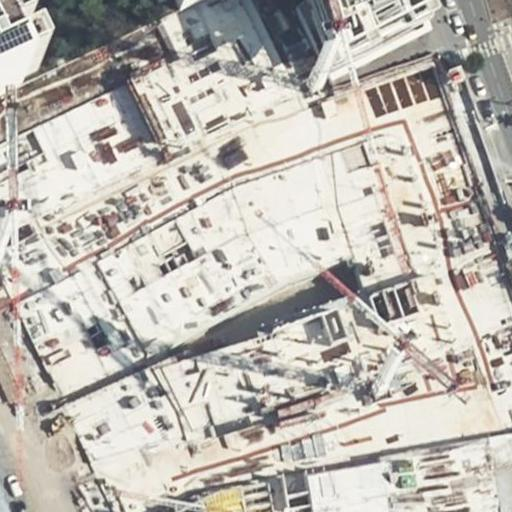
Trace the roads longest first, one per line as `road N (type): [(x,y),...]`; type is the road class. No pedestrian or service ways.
road 1 (residential): [(66,511),(0,379)]
road 2 (secondary): [(469,0),(511,126)]
